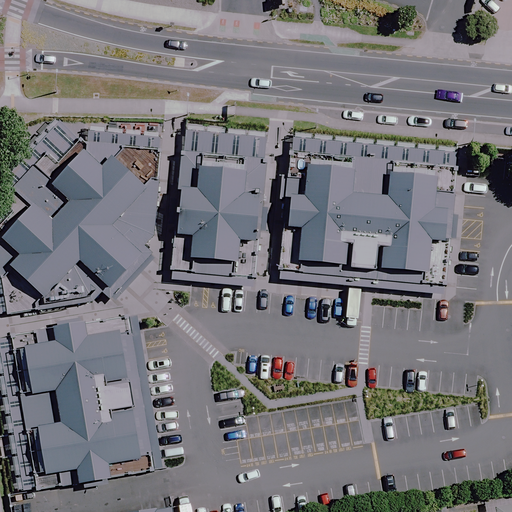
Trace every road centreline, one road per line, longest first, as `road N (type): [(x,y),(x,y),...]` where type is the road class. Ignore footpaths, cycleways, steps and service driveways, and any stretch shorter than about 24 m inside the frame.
road 1 (secondary): [(511,93),(247,68)]
road 2 (secondary): [(4,0),(247,68)]
road 3 (secondary): [(247,68),(194,77),(0,59)]
